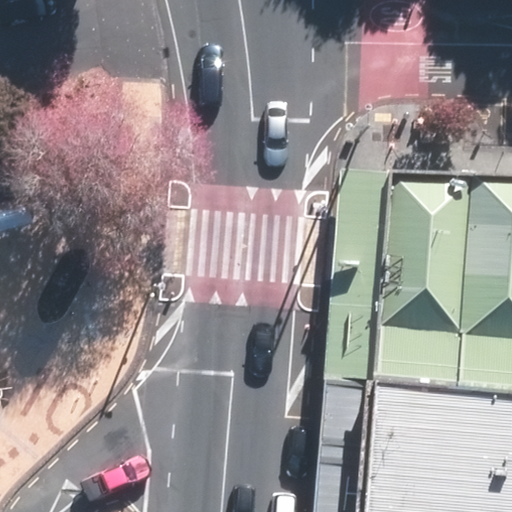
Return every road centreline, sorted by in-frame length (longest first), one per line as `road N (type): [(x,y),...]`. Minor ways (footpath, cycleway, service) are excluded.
road 1 (secondary): [(220,511),(250,154),(246,32)]
road 2 (residential): [(511,41),(246,32)]
